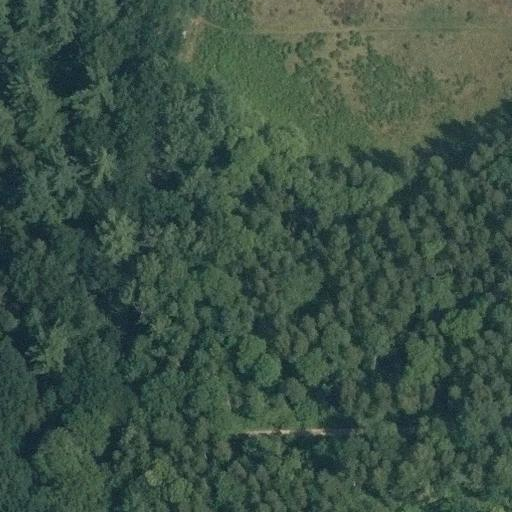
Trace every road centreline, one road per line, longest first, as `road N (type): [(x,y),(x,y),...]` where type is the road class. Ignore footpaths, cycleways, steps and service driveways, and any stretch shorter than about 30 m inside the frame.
road 1 (track): [(511,444),(98,450),(186,0)]
road 2 (track): [(511,27),(179,28)]
